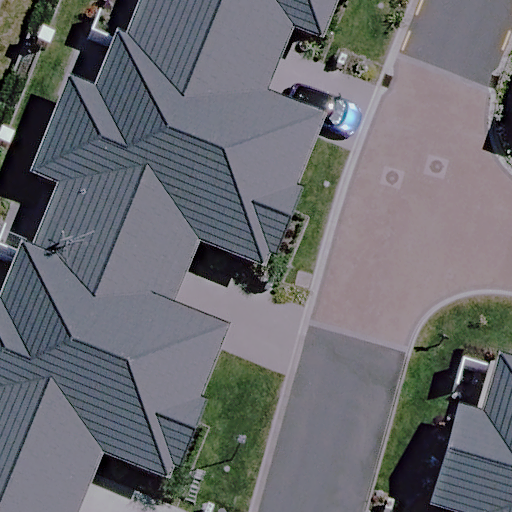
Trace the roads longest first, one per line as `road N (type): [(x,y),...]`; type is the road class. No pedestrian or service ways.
road 1 (residential): [(397,207),(314,511)]
road 2 (residential): [(473,0),(397,207)]
road 3 (residential): [(511,246),(397,207)]
